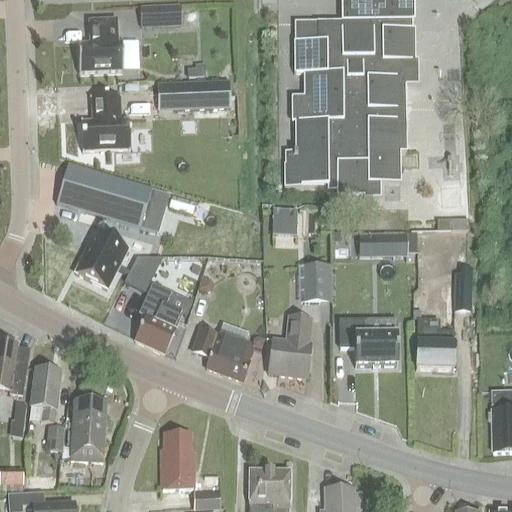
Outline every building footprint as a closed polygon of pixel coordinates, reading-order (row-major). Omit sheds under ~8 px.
[(293,25),(293,76),(309,76),(309,100),(290,100),(290,124),(294,124),(294,155),(284,155),(284,166),(283,166),(283,190),(300,190),(300,187),(326,187),(326,193),(335,193),(335,198),(362,198),(362,200),(379,200),(379,185),(399,185),(399,154),(405,154),(405,123),(398,123),(398,87),(417,87),(417,63),(413,63),(413,0),(339,0),(339,25),(293,25)] [(140,32),(180,30),(179,8),(139,10),(140,32)] [(77,47),(78,78),(79,78),(79,77),(122,75),(122,76),(123,76),(121,45),(120,45),(120,46),(117,46),(116,23),(88,25),(89,47),(78,48),(78,47),(77,47)] [(186,69),(187,81),(204,79),(203,67),(186,69)] [(228,86),(172,88),(173,114),(229,112),(228,86)] [(90,127),(78,128),(78,157),(126,157),(126,127),(118,127),(118,104),(90,104),(90,127)] [(67,167),(55,206),(104,220),(139,231),(151,193),(67,167)] [(195,204),(172,198),(168,211),(191,217),(195,204)] [(273,212),(271,238),(295,239),(296,213),(273,212)] [(468,225),(450,225),(450,235),(468,235),(468,225)] [(386,255),(385,236),(360,237),(361,256),(386,255)] [(106,293),(126,253),(95,237),(74,277),(106,293)] [(132,280),(149,285),(154,266),(138,261),(132,280)] [(320,306),(319,270),(302,270),(302,306),(320,306)] [(472,278),(454,277),(453,316),(471,316),(472,278)] [(203,282),(198,294),(205,297),(211,295),(213,290),(210,285),(203,282)] [(134,345),(164,358),(183,318),(170,312),(174,299),(151,289),(139,316),(146,319),(134,345)] [(416,293),(417,311),(435,310),(435,292),(416,293)] [(310,323),(292,321),(289,346),(271,344),(267,378),(306,382),(310,348),(307,348),(310,323)] [(338,324),(339,352),(353,352),(354,370),(370,370),(379,370),(396,369),(396,339),(366,339),(366,324),(338,324)] [(452,374),(453,346),(452,346),(452,336),(437,335),(438,325),(417,324),(416,345),(415,345),(414,373),(452,374)] [(200,333),(192,354),(208,361),(208,362),(209,362),(205,372),(241,385),(254,353),(200,333)] [(21,401),(29,354),(16,352),(17,347),(0,344),(0,394),(9,396),(8,399),(21,401)] [(34,372),(30,397),(29,409),(42,411),(40,425),(52,427),(54,414),(55,414),(60,375),(34,372)] [(511,395),(492,396),(493,457),(511,456),(511,395)] [(102,466),(105,407),(73,405),(69,464),(102,466)] [(23,425),(26,408),(16,406),(13,424),(13,438),(23,438),(23,425)] [(64,432),(47,430),(44,454),(61,456),(64,432)] [(166,493),(194,493),(194,457),(190,457),(190,437),(164,437),(164,454),(160,454),(160,493),(166,493)] [(0,472),(0,494),(22,495),(22,473),(0,472)] [(288,511),(289,475),(248,474),(247,511),(288,511)] [(353,511),(353,493),(323,492),(323,511),(353,511)] [(218,511),(218,496),(192,497),(193,511),(218,511)] [(32,511),(73,511),(73,506),(43,507),(43,497),(7,498),(7,511),(21,511),(21,509),(32,509),(32,511)]
